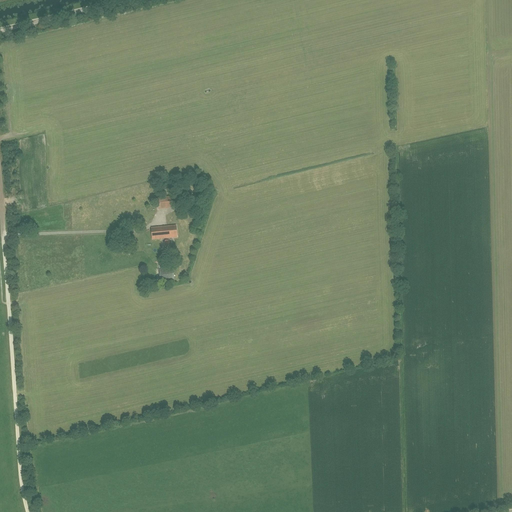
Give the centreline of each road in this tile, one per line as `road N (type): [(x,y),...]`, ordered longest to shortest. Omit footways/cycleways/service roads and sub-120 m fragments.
road 1 (track): [(0,185),(27,511)]
road 2 (unclassified): [(0,31),(130,0)]
road 3 (unknown): [(3,235),(134,230)]
